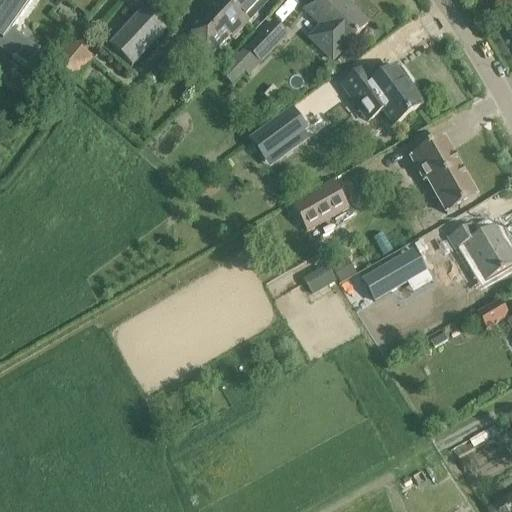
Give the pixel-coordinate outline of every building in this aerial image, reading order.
[(13,29),(29,5),(32,0),(0,0),(0,78),(18,91),(31,72),(26,69),(41,49),(13,29)] [(246,24),(221,0),(208,0),(204,5),(206,7),(184,31),(210,56),(228,38),(231,41),(246,24)] [(221,0),(246,24),(269,0),(221,0)] [(330,63),(354,38),(368,24),(342,0),(310,0),(302,8),(330,35),(316,50),(330,63)] [(143,12),(111,45),(131,64),(163,31),(143,12)] [(271,22),(244,51),(259,65),(286,36),(271,22)] [(70,41),(49,64),(70,83),(92,60),(70,41)] [(394,127),(407,117),(423,105),(412,90),(410,91),(393,68),(374,83),(364,70),(341,86),(357,107),(369,124),(383,113),(394,127)] [(289,111),(248,141),(262,160),(303,130),(289,111)] [(446,215),(459,208),(476,198),(442,139),(410,158),(424,183),(427,181),(446,215)] [(395,175),(378,186),(384,196),(401,185),(395,175)] [(334,183),(292,207),(307,233),(349,210),(334,183)] [(475,289),(498,275),(511,267),(511,260),(493,227),(477,237),(470,225),(446,240),(475,289)] [(425,247),(404,258),(415,278),(436,266),(425,247)] [(347,258),(331,268),(340,284),(357,275),(347,258)] [(394,261),(361,281),(374,303),(407,284),(394,261)] [(337,283),(327,266),(303,280),(313,297),(337,283)] [(477,314),(485,328),(508,316),(500,301),(477,314)] [(444,335),(430,342),(434,349),(447,341),(444,335)]
